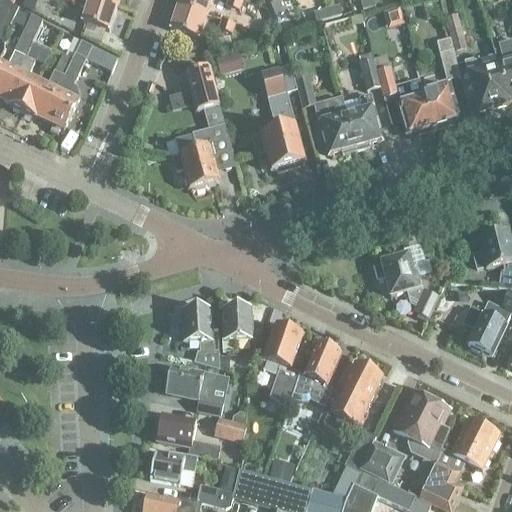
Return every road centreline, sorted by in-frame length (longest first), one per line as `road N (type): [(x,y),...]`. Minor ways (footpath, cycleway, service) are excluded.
road 1 (residential): [(511,397),(391,348),(209,255)]
road 2 (residential): [(209,255),(511,179)]
road 3 (residential): [(209,255),(0,148)]
road 4 (residential): [(93,511),(81,289)]
road 5 (residential): [(100,148),(154,0)]
road 6 (residential): [(209,255),(81,289)]
